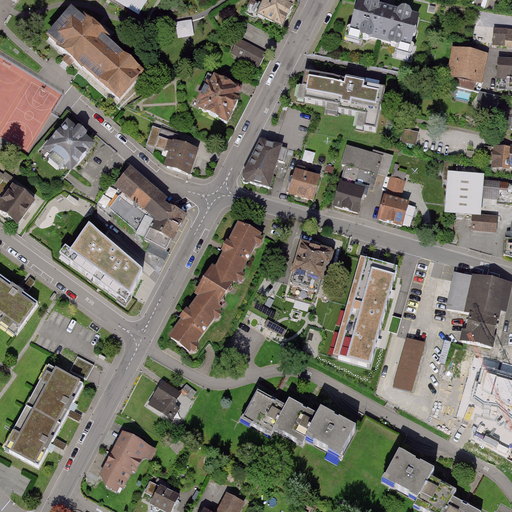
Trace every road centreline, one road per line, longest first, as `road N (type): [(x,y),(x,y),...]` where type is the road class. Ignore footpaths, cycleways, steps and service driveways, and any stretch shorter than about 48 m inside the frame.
road 1 (residential): [(511,492),(490,469),(314,374),(284,369),(208,382),(139,336)]
road 2 (residential): [(218,195),(511,275)]
road 3 (residential): [(218,195),(320,0)]
road 4 (residential): [(61,495),(139,336)]
road 5 (residential): [(218,195),(198,195),(158,176),(74,103)]
road 6 (residential): [(139,336),(0,236)]
road 7 (residential): [(139,336),(218,195)]
